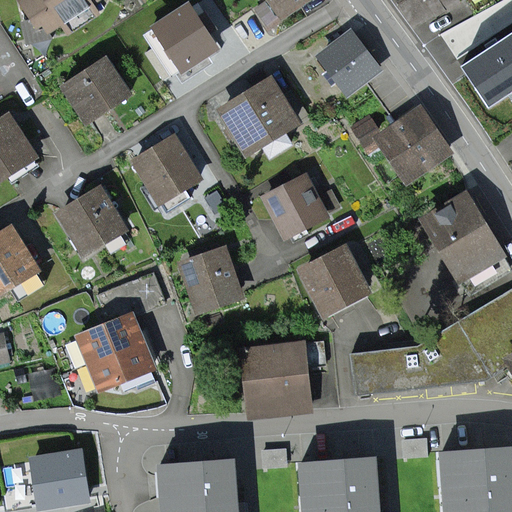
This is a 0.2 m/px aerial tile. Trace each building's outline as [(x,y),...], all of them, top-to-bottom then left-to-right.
[(30,0),(21,6),(44,43),(111,0),(30,0)] [(326,0),(271,0),(286,26),(327,1),(326,0)] [(451,0),(402,0),(414,20),(432,10),(435,15),(454,4),(451,0)] [(192,9),(151,37),(182,82),(223,54),(192,9)] [(511,33),(500,41),(462,67),(490,108),(511,93),(511,33)] [(350,36),(322,57),(347,91),(376,69),(350,36)] [(115,66),(68,96),(91,130),(138,100),(115,66)] [(271,75),(216,108),(245,157),(300,124),(271,75)] [(397,132),(383,141),(408,176),(443,152),(419,116),(397,132)] [(0,195),(45,165),(14,120),(0,129),(0,195)] [(372,120),(354,131),(368,154),(376,149),(372,144),(373,143),(370,137),(379,131),(372,120)] [(178,133),(129,159),(151,202),(201,177),(178,133)] [(309,176),(267,196),(286,236),(328,216),(309,176)] [(99,181),(56,208),(83,253),(127,226),(99,181)] [(441,214),(426,223),(470,294),(509,269),(466,199),(441,214)] [(13,223),(0,230),(0,294),(41,271),(13,223)] [(348,246),(302,270),(326,317),(373,293),(348,246)] [(204,260),(185,266),(199,309),(238,297),(224,254),(204,260)] [(115,324),(131,317),(165,303),(152,273),(95,297),(105,320),(112,318),(115,324)] [(490,380),(507,365),(511,372),(511,288),(417,346),(352,352),(355,397),(490,380)] [(115,324),(81,337),(91,363),(142,343),(140,339),(131,317),(115,324)] [(143,347),(142,343),(91,363),(86,365),(91,378),(96,376),(101,389),(152,369),(143,347)] [(304,346),(247,350),(251,412),(308,408),(304,346)] [(511,511),(511,442),(440,448),(444,511),(511,511)] [(78,451),(34,459),(43,507),(87,499),(78,451)] [(241,511),(236,452),(158,459),(162,511),(241,511)] [(381,511),(377,452),(300,457),(304,511),(381,511)]
